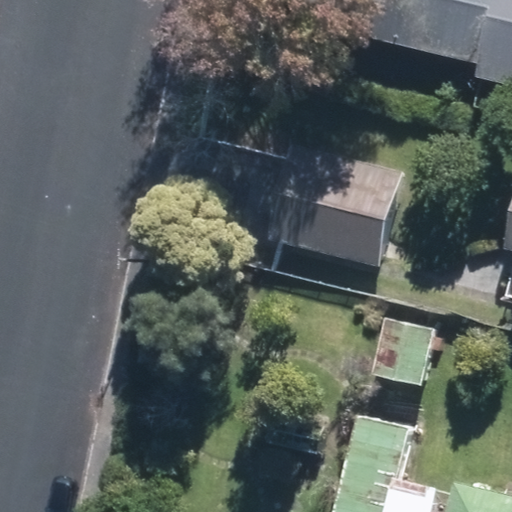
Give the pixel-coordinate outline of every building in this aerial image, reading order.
[(511,0),(365,0),(356,41),(470,67),(466,83),(511,94),(511,0)] [(322,95),(256,79),(245,125),(310,141),(322,95)] [(388,262),(406,174),(296,152),(278,240),(388,262)] [(442,330),(401,320),(388,372),(430,382),(442,330)] [(404,462),(414,424),(368,413),(343,511),(391,511),(401,476),(404,462)] [(511,511),(511,505),(447,490),(441,511),(511,511)]
